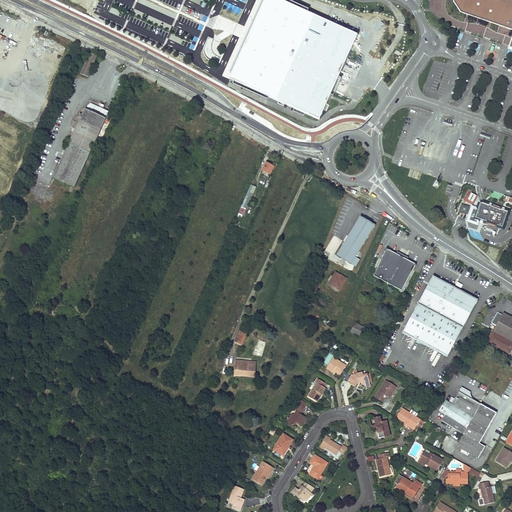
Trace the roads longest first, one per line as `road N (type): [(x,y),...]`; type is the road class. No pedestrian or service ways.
road 1 (primary): [(273,138),(15,0)]
road 2 (residential): [(369,504),(351,421),(333,413),(277,490),(276,511)]
road 3 (primary): [(396,203),(511,284)]
